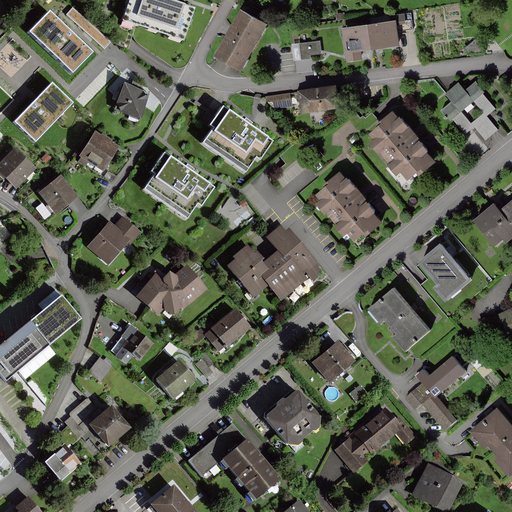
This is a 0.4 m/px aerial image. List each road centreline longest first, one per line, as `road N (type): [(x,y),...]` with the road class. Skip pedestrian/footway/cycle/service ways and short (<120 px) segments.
road 1 (tertiary): [(78,511),(511,147)]
road 2 (residential): [(185,78),(248,88),(466,66),(511,69)]
road 3 (residential): [(62,248),(84,301),(83,343),(37,447),(0,489)]
road 4 (residential): [(185,78),(129,170),(62,248)]
